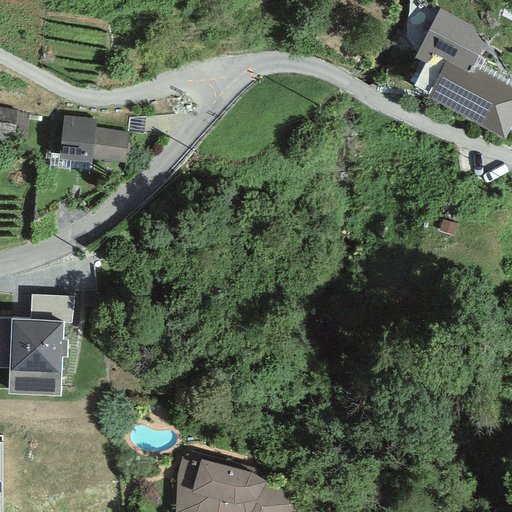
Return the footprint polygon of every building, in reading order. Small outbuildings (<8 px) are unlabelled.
[(428,98),(505,139),(511,125),(511,90),(472,67),(482,47),(475,29),(440,9),(415,58),(441,70),(428,98)] [(0,106),(0,141),(13,143),(14,139),(26,141),(30,114),(19,112),(19,110),(0,106)] [(125,163),(128,132),(94,128),(95,120),(64,117),(60,159),(91,162),(92,159),(125,163)] [(74,297),(31,296),(30,321),(63,323),(71,323),(74,297)] [(0,318),(0,368),(9,369),(11,320),(11,318),(0,318)] [(8,394),(60,396),(62,358),(67,358),(68,340),(63,340),(63,323),(30,321),(11,320),(9,369),(8,394)] [(250,473),(201,460),(183,458),(177,476),(174,511),(291,511),(299,503),(267,482),(250,473)]
